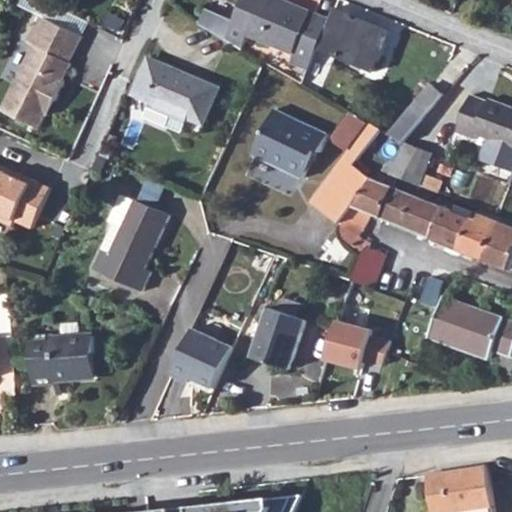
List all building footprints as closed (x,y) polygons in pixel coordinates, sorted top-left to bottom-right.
[(245,0),(237,18),(229,36),(246,46),(252,33),(295,51),(292,59),(310,67),(319,46),(332,17),(290,0),(245,0)] [(332,17),(319,46),(375,71),(393,30),(337,5),(332,17)] [(229,36),(237,18),(211,7),(204,22),(229,36)] [(88,35),(46,13),(32,40),(39,44),(7,109),(45,128),(52,113),(59,99),(61,100),(72,79),(69,78),(77,62),(75,61),(88,35)] [(149,59),(135,94),(208,122),(222,84),(167,62),(166,65),(149,59)] [(415,107),(428,117),(447,93),(435,84),(415,107)] [(511,165),(511,103),(492,96),(490,98),(474,92),(461,128),(479,135),(481,132),(491,136),(484,154),(511,165)] [(61,100),(59,99),(52,113),(54,114),(61,100)] [(428,117),(415,107),(395,132),(409,140),(419,128),(428,117)] [(255,154),(281,166),(282,163),(287,165),(305,178),(318,150),(322,152),(331,134),(276,109),(255,154)] [(409,140),(386,169),(399,174),(421,183),(422,184),(436,151),(409,140)] [(342,222),(351,210),(354,204),(358,206),(377,176),(358,165),(347,158),(313,203),(342,222)] [(384,168),(380,178),(391,182),(393,177),(397,178),(399,174),(386,169),(384,168)] [(39,231),(56,190),(22,176),(21,180),(7,174),(0,171),(0,220),(20,228),(21,224),(39,231)] [(9,171),(7,174),(21,180),(22,176),(9,171)] [(433,172),(428,186),(441,191),(446,177),(433,172)] [(377,176),(358,206),(374,212),(382,216),(397,178),(393,177),(391,182),(380,178),(377,176)] [(397,178),(382,216),(404,225),(417,192),(400,185),(402,180),(397,178)] [(417,192),(404,225),(433,237),(445,204),(417,192)] [(127,196),(124,203),(138,209),(141,202),(127,196)] [(153,271),(160,256),(156,254),(158,249),(162,251),(176,218),(141,202),(138,209),(124,203),(115,224),(129,230),(118,255),(109,251),(101,271),(150,293),(158,274),(153,271)] [(445,204),(433,237),(462,249),(473,218),(476,211),(458,203),(456,208),(445,204)] [(351,210),(348,216),(366,226),(370,218),(374,212),(358,206),(354,204),(351,210)] [(511,225),(476,211),(473,218),(496,228),(485,258),(511,268),(511,266),(511,225)] [(366,226),(348,216),(344,223),(343,230),(344,234),(347,239),(356,246),(362,253),(369,244),(372,240),(361,235),(362,232),(366,226)] [(473,218),(462,249),(485,258),(496,228),(473,218)] [(362,253),(354,279),(367,285),(376,287),(388,253),(369,244),(362,253)] [(432,276),(424,301),(435,305),(444,280),(432,276)] [(511,319),(445,296),(431,336),(491,357),(493,349),(511,355),(511,319)] [(307,312),(271,302),(255,351),(293,362),(307,312)] [(376,326),(341,313),(328,355),(364,367),(366,359),(381,364),(385,362),(394,340),(374,332),(376,326)] [(201,320),(180,367),(195,374),(198,369),(224,381),(242,338),(201,320)] [(42,338),(35,339),(40,387),(62,385),(62,381),(99,377),(97,358),(101,356),(99,337),(85,339),(84,325),(66,326),(68,340),(61,341),(60,336),(42,338)] [(500,511),(495,465),(435,474),(438,511),(463,511),(467,511),(466,511),(500,511)] [(142,511),(130,511),(302,511),(310,495),(142,511)]
